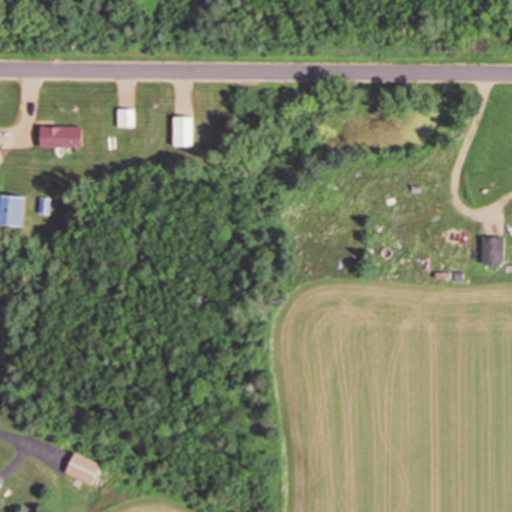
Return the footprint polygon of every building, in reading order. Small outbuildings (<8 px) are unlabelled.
[(134,126),(134,107),(116,107),(116,127),(134,126)] [(192,145),(192,115),(172,115),(172,145),(192,145)] [(38,146),(81,146),(81,125),(38,125),(38,146)] [(467,253),(468,232),(439,231),(438,252),(467,253)] [(480,263),(504,263),(504,236),(480,236),(480,263)] [(64,472),(92,484),(101,463),(74,451),(64,472)]
